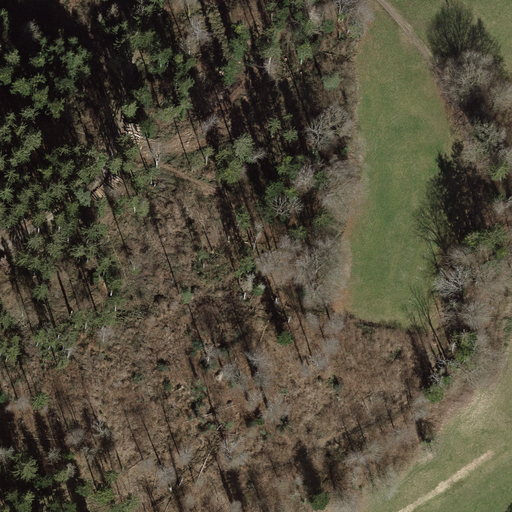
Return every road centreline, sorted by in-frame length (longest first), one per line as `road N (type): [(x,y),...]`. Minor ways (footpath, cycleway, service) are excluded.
road 1 (track): [(186,511),(227,481),(399,407),(432,375),(456,330),(478,178),(444,85),(380,0)]
road 2 (track): [(0,249),(102,171),(130,74),(121,0)]
road 3 (track): [(122,108),(98,59),(50,0)]
